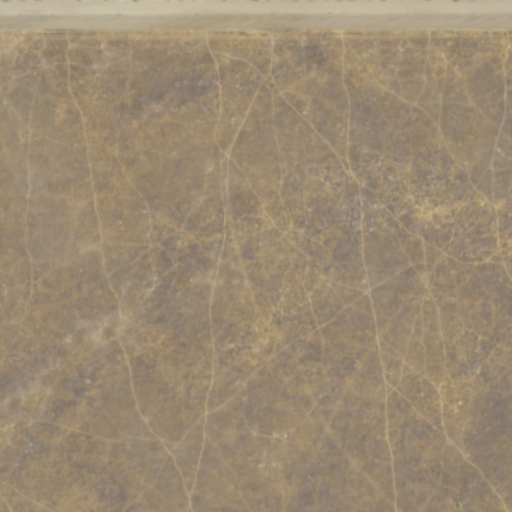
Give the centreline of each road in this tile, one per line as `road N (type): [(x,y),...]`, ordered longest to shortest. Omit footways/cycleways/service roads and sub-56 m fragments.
road 1 (track): [(511,25),(0,27)]
road 2 (track): [(0,5),(511,5)]
